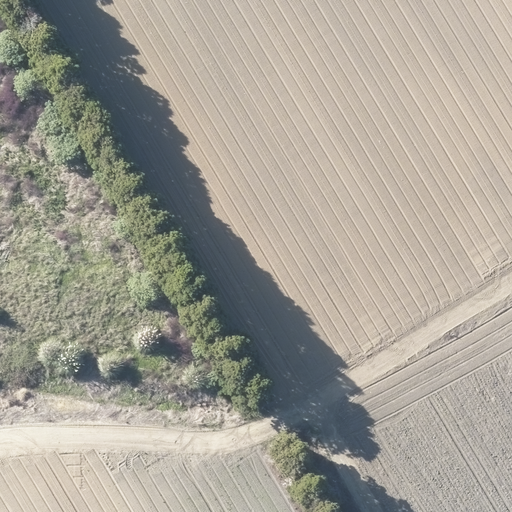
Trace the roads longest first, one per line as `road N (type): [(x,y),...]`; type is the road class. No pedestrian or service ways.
road 1 (track): [(0,448),(344,440)]
road 2 (track): [(385,511),(344,440),(378,379),(511,299)]
